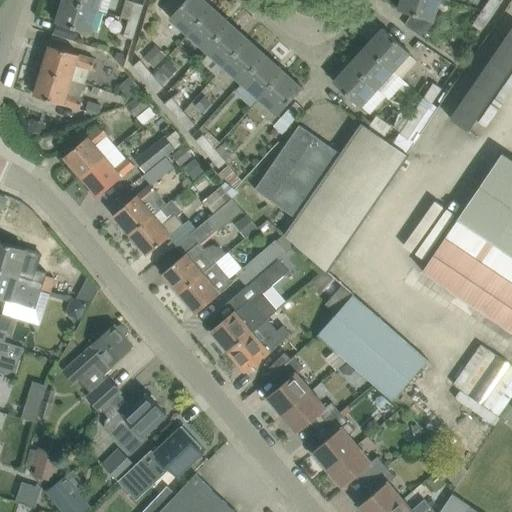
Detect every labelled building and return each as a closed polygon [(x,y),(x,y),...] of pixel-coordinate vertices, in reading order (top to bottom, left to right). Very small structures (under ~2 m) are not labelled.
[(92,33),(99,10),(68,0),(63,0),(57,22),(92,33)] [(102,0),(68,0),(99,10),(102,0)] [(144,5),(129,0),(125,0),(121,17),(129,19),(139,22),(144,5)] [(189,33),(213,6),(206,0),(186,0),(182,5),(171,17),(189,33)] [(440,0),(401,0),(399,9),(434,20),(440,0)] [(501,0),(489,0),(483,10),(495,14),(503,1),(501,0)] [(213,6),(189,33),(207,50),(231,23),(213,6)] [(495,14),(483,10),(472,25),(483,32),(495,14)] [(139,22),(129,19),(124,36),(133,39),(139,22)] [(224,67),(249,39),(231,23),(207,50),(224,67)] [(511,25),(449,119),(466,130),(511,63),(511,25)] [(367,45),(395,71),(411,53),(384,27),(367,45)] [(267,55),(249,39),(224,67),(242,83),(267,55)] [(50,45),(42,70),(84,83),(89,70),(92,71),(96,60),(69,51),(50,45)] [(154,68),(167,55),(156,45),(144,57),(154,68)] [(395,71),(367,45),(351,63),(378,89),(395,71)] [(267,55),(242,83),(260,100),(285,71),(267,55)] [(145,80),(153,73),(141,59),(133,65),(145,80)] [(177,69),(168,60),(159,69),(168,78),(177,69)] [(378,89),(351,63),(334,82),(349,95),(362,107),(378,89)] [(84,83),(42,70),(35,95),(54,101),(79,109),(83,98),(80,97),(84,83)] [(277,116),(290,102),(303,87),(285,71),(260,100),(277,116)] [(153,73),(145,80),(157,94),(165,87),(161,82),(154,74),(153,73)] [(140,89),(130,77),(119,86),(130,98),(140,89)] [(434,82),(423,97),(433,104),(443,88),(434,82)] [(128,98),(93,86),(91,93),(125,104),(128,98)] [(126,106),(135,117),(139,114),(151,104),(142,92),(126,106)] [(213,103),(205,96),(195,106),(203,113),(213,103)] [(177,117),(184,110),(183,109),(175,99),(173,97),(165,103),(177,117)] [(305,109),(296,101),(274,125),(283,133),(305,109)] [(420,102),(410,118),(418,125),(430,109),(420,102)] [(184,110),(177,117),(189,131),(197,124),(184,110)] [(372,122),(367,118),(364,116),(360,121),(362,123),(369,127),(372,122)] [(418,125),(410,118),(400,132),(409,138),(418,125)] [(296,244),(317,263),(328,272),(409,155),(362,123),(341,153),(295,218),(284,234),(296,244)] [(295,218),(341,153),(299,124),(254,189),(295,218)] [(102,125),(80,143),(65,156),(81,176),(106,155),(96,144),(109,133),(102,125)] [(153,168),(171,153),(176,149),(176,148),(186,140),(177,129),(167,138),(165,135),(135,159),(147,173),(153,168)] [(208,154),(216,148),(204,133),(196,140),(208,154)] [(193,156),(184,145),(172,154),(181,165),(193,156)] [(227,161),(217,149),(216,148),(208,154),(220,169),(228,162),(227,161)] [(423,271),(511,330),(511,159),(502,153),(423,271)] [(106,155),(81,176),(99,196),(135,165),(127,156),(115,166),(106,155)] [(229,165),(219,174),(223,180),(226,178),(234,188),(243,180),(229,165)] [(153,168),(147,173),(144,175),(151,184),(152,185),(161,177),(153,168)] [(131,234),(164,206),(167,204),(150,184),(114,214),(131,234)] [(204,201),(215,213),(234,198),(223,185),(204,201)] [(180,292),(204,272),(216,262),(226,254),(220,247),(213,246),(205,248),(201,244),(218,229),(220,231),(244,211),(234,198),(215,213),(192,233),(200,242),(179,260),(163,273),(180,292)] [(171,200),(167,204),(164,206),(131,234),(148,254),(184,224),(177,216),(182,212),(171,200)] [(248,214),(239,222),(249,234),(258,227),(248,214)] [(239,275),(247,286),(279,259),(287,252),(278,240),(277,239),(273,242),(270,245),(243,268),(237,273),(239,275)] [(0,269),(44,283),(47,276),(48,272),(36,269),(38,264),(23,260),(27,249),(0,240),(0,269)] [(243,305),(228,318),(212,331),(229,351),(268,318),(278,309),(264,293),(290,271),(279,259),(247,286),(236,296),(243,305)] [(224,272),(216,262),(204,272),(180,292),(197,312),(212,300),(233,282),(224,271),(224,272)] [(44,283),(0,269),(0,297),(28,307),(30,301),(38,303),(43,289),(44,283)] [(313,282),(323,291),(334,278),(325,271),(313,282)] [(354,294),(331,320),(318,335),(393,400),(429,359),(354,294)] [(71,300),(67,311),(69,315),(78,318),(83,316),(87,306),(85,301),(75,298),(71,300)] [(0,339),(6,341),(13,318),(0,314),(0,339)] [(246,371),(261,358),(290,333),(284,325),(278,330),(268,318),(229,351),(246,371)] [(88,395),(93,401),(114,382),(109,377),(109,378),(106,374),(114,366),(112,364),(133,345),(126,337),(129,332),(122,325),(117,327),(115,325),(100,338),(65,370),(76,382),(82,377),(94,389),(88,395)] [(6,341),(0,339),(0,353),(0,370),(17,375),(25,347),(6,341)] [(477,400),(505,361),(481,344),(453,384),(477,400)] [(280,411),(283,414),(312,390),(298,373),(304,368),(294,356),(276,373),(284,383),(268,397),(271,400),(269,402),(278,413),(280,411)] [(348,361),(339,369),(344,373),(351,374),(356,370),(348,361)] [(121,391),(114,382),(93,401),(100,410),(121,391)] [(52,403),(55,391),(46,388),(42,400),(43,401),(39,417),(49,419),(53,403),(52,403)] [(312,390),(283,414),(285,417),(284,419),(293,430),(295,429),(298,432),(314,418),(322,428),(341,412),(332,401),(326,407),(312,390)] [(144,435),(152,427),(167,414),(148,393),(134,406),(129,400),(130,399),(129,398),(107,419),(105,428),(110,423),(120,434),(115,438),(131,455),(149,438),(148,437),(147,438),(144,435)] [(39,412),(25,407),(22,417),(37,422),(39,412)] [(356,429),(344,416),(341,412),(322,428),(330,437),(313,451),(317,455),(315,456),(324,467),(326,466),(329,469),(358,444),(349,434),(356,429)] [(179,472),(187,465),(202,451),(189,438),(186,441),(178,433),(139,469),(135,465),(122,478),(140,496),(163,474),(160,470),(169,462),(179,472)] [(372,461),(358,444),(329,469),(331,472),(329,474),(339,485),(341,483),(344,487),(360,473),(368,482),(387,466),(378,456),(372,461)] [(37,468),(35,476),(52,481),(54,473),(58,475),(63,454),(39,447),(34,467),(37,468)] [(117,479),(134,462),(119,448),(103,464),(117,479)] [(387,511),(404,498),(390,482),(396,476),(387,466),(368,482),(376,492),(359,505),(362,509),(361,511),(387,511)] [(159,511),(237,511),(196,473),(183,488),(169,502),(159,511)] [(67,476),(66,475),(47,491),(63,511),(84,511),(92,506),(83,495),(67,476)] [(23,479),(16,496),(36,504),(43,486),(23,479)] [(482,511),(454,492),(440,511),(482,511)] [(159,511),(169,502),(160,493),(142,511),(159,511)] [(436,511),(425,499),(413,509),(404,498),(387,511),(436,511)]
